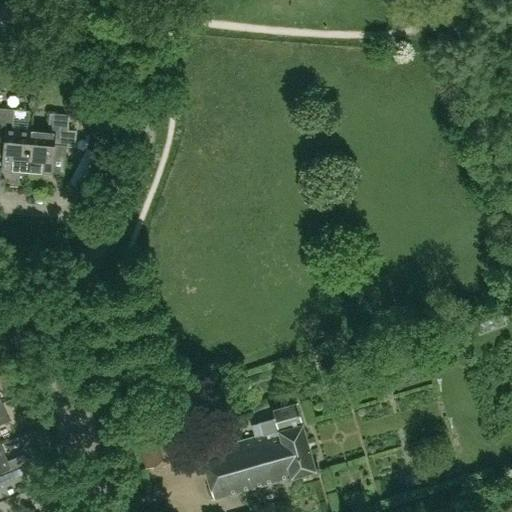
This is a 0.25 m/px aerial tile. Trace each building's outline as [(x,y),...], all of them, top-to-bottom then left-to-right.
[(26,170),(30,130),(11,128),(13,110),(0,108),(0,143),(3,144),(1,168),(26,170)] [(30,130),(26,170),(63,173),(66,146),(75,146),(76,130),(67,129),(69,115),(49,113),(48,132),(30,130)] [(94,155),(84,149),(68,180),(78,185),(94,155)] [(506,325),(502,312),(474,323),(478,335),(506,325)] [(0,424),(9,421),(2,403),(0,403),(0,424)] [(316,470),(310,450),(296,403),(273,410),(275,418),(252,426),(255,437),(201,453),(214,500),(316,470)] [(187,457),(172,406),(132,417),(146,468),(187,457)] [(0,484),(31,472),(23,454),(6,461),(0,446),(0,484)]
